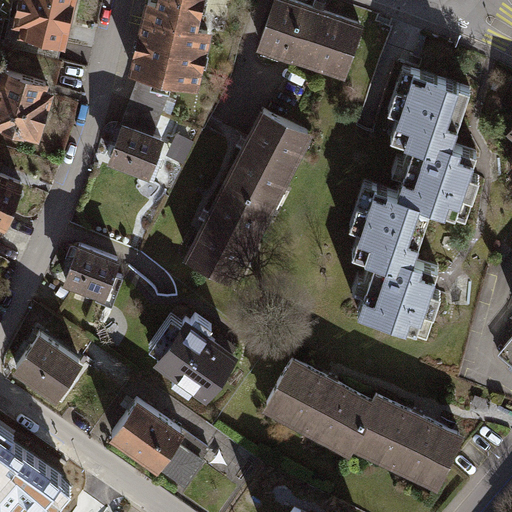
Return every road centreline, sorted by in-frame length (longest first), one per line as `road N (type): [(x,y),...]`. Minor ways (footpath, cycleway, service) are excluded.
road 1 (residential): [(0,338),(73,190),(120,0)]
road 2 (residential): [(171,511),(0,388)]
